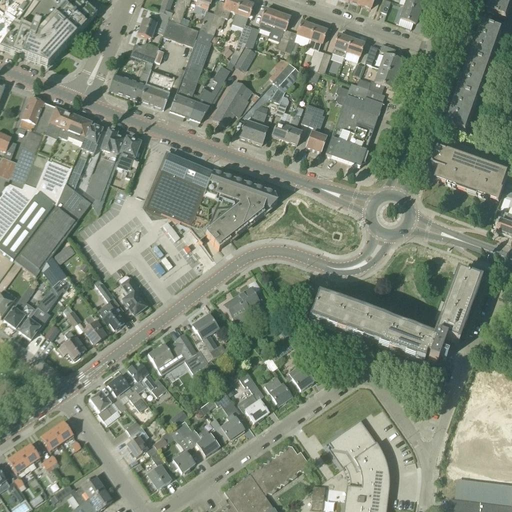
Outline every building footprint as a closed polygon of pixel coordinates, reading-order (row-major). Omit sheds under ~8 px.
[(80,33),(86,27),(82,24),(87,19),(90,22),(96,16),(77,0),(74,0),(42,36),(38,35),(37,34),(40,27),(33,25),(31,32),(29,35),(11,28),(5,36),(7,38),(0,48),(0,52),(35,66),(35,65),(46,70),(64,51),(64,50),(64,51),(65,50),(65,49),(70,44),(76,38),(75,38),(80,33)] [(169,19),(171,20),(173,14),(169,12),(173,0),(163,0),(158,15),(159,16),(169,19)] [(173,14),(171,20),(170,23),(179,27),(186,7),(188,8),(190,0),(197,2),(197,0),(183,0),(181,5),(177,4),(173,14)] [(207,12),(209,6),(210,7),(211,0),(197,0),(197,2),(194,8),(207,12)] [(226,22),(229,14),(235,16),(240,2),(232,0),(226,0),(222,12),(220,19),(213,17),(209,28),(220,32),(224,21),(226,22)] [(373,0),(359,0),(357,6),(370,11),(373,0)] [(423,1),(419,0),(406,0),(404,8),(419,14),(423,1)] [(511,0),(491,0),(487,13),(506,19),(511,2),(511,0)] [(244,49),(251,30),(244,28),(247,20),(248,21),(252,7),(240,2),(235,16),(231,27),(242,31),(236,47),(244,49)] [(384,2),(383,5),(379,14),(386,16),(390,4),(384,2)] [(414,26),(419,14),(404,8),(399,21),(414,26)] [(258,31),(270,35),(276,15),(264,11),(259,24),(260,25),(258,31)] [(209,28),(213,17),(205,14),(199,33),(206,36),(209,28)] [(283,32),(285,33),(289,20),(276,15),(270,35),(281,39),(283,32)] [(0,16),(0,42),(5,36),(11,28),(15,24),(4,16),(2,18),(0,16)] [(157,21),(155,27),(165,30),(169,19),(159,16),(157,21)] [(142,22),(137,37),(150,41),(155,27),(157,21),(149,18),(147,24),(142,22)] [(182,47),(188,30),(179,27),(170,23),(168,23),(162,39),(182,47)] [(288,43),(284,54),(284,55),(282,60),(292,63),(298,47),(306,50),(313,28),(300,24),(293,45),(288,43)] [(477,39),(477,38),(475,43),(476,43),(471,58),(490,65),(502,31),(483,24),(477,39)] [(313,28),(306,50),(313,52),(310,63),(312,64),(309,72),(316,75),(323,56),(317,54),(320,46),(322,46),(326,33),(313,28)] [(251,30),(244,49),(252,52),(258,33),(251,30)] [(168,115),(188,122),(195,106),(190,104),(211,46),(209,45),(213,39),(206,36),(199,33),(184,73),(181,80),(177,93),(168,115)] [(332,50),(333,50),(331,56),(344,61),(346,55),(345,55),(350,41),(337,37),(332,50)] [(284,54),(288,43),(280,41),(276,52),(284,54)] [(345,55),(346,55),(359,59),(363,46),(350,41),(345,55)] [(244,49),(236,47),(230,64),(233,68),(239,58),(244,49)] [(384,56),(379,71),(396,77),(401,63),(392,60),(395,52),(381,47),(379,54),(384,56)] [(377,51),(370,49),(364,66),(371,68),(377,51)] [(234,68),(244,74),(255,56),(254,55),(256,53),(245,50),(234,68)] [(144,52),(142,57),(153,61),(155,56),(144,52)] [(163,55),(157,53),(153,64),(159,66),(163,55)] [(330,58),(323,56),(316,75),(323,77),(330,58)] [(140,63),(151,67),(153,61),(142,57),(140,63)] [(466,72),(465,72),(463,77),(464,77),(459,92),(478,99),(490,65),(471,58),(466,72)] [(284,63),(274,74),(278,78),(288,66),(289,65),(284,63)] [(288,66),(278,78),(272,85),(284,95),(300,77),(288,66)] [(363,69),(356,67),(352,78),(359,80),(363,69)] [(197,99),(195,106),(188,122),(199,126),(208,111),(229,74),(220,69),(212,83),(216,85),(210,96),(202,91),(197,99)] [(379,71),(374,84),(374,85),(383,88),(391,91),(396,77),(379,71)] [(174,82),(162,77),(150,73),(149,78),(139,104),(163,113),(174,82)] [(137,86),(131,101),(139,104),(149,78),(141,76),(138,84),(140,84),(139,87),(137,86)] [(137,86),(113,77),(108,93),(131,101),(137,86)] [(358,81),(356,88),(380,97),(383,88),(374,85),(374,84),(370,83),(370,85),(358,81)] [(243,101),(247,94),(233,86),(212,122),(225,130),(233,117),(237,119),(240,118),(248,104),(243,101)] [(380,97),(356,88),(350,86),(334,130),(351,136),(355,125),(373,131),(382,106),(381,106),(384,98),(380,97)] [(453,106),(451,111),(452,111),(447,126),(466,133),(478,99),(459,92),(454,106),(453,106)] [(282,99),(279,106),(285,108),(286,109),(288,104),(286,100),(282,99)] [(2,161),(0,163),(0,179),(9,183),(10,182),(25,188),(37,192),(38,193),(55,207),(56,208),(64,187),(65,188),(70,175),(71,173),(83,144),(84,140),(89,129),(90,126),(55,111),(29,101),(20,122),(21,122),(16,135),(23,138),(26,131),(30,133),(16,166),(10,164),(16,147),(9,144),(6,154),(5,154),(2,161)] [(281,120),(285,108),(279,106),(274,117),(281,120)] [(311,119),(307,129),(312,131),(305,151),(319,156),(325,140),(317,138),(324,120),(321,119),(323,113),(307,107),(304,116),(311,119)] [(259,109),(254,113),(260,115),(250,144),(261,148),(267,132),(261,130),(266,117),(265,116),(267,112),(259,109)] [(295,133),(301,115),(302,112),(296,109),(292,119),(283,143),(296,148),(301,135),(295,133)] [(238,140),(250,144),(260,115),(254,113),(249,125),(244,123),(238,140)] [(311,119),(304,116),(300,126),(307,129),(311,119)] [(292,119),(287,117),(283,127),(278,125),(277,127),(275,126),(271,139),(283,143),(292,119)] [(373,131),(355,125),(351,136),(334,130),(324,158),(330,160),(331,159),(359,169),(358,170),(359,171),(373,131)] [(94,148),(94,147),(95,147),(101,132),(100,131),(99,129),(96,128),(95,129),(93,128),(93,130),(89,129),(84,140),(83,144),(71,173),(80,177),(89,156),(93,157),(96,149),(94,148)] [(107,135),(85,195),(93,202),(91,206),(97,218),(116,168),(125,143),(122,142),(123,141),(123,139),(121,139),(120,140),(115,139),(116,136),(108,133),(107,135)] [(0,152),(5,154),(6,154),(9,144),(11,139),(0,134),(0,152)] [(131,183),(132,182),(138,165),(133,163),(139,146),(134,144),(126,141),(125,143),(116,168),(116,169),(115,171),(126,175),(124,180),(131,183)] [(502,192),(508,175),(506,179),(446,158),(447,154),(438,150),(432,167),(435,168),(434,172),(439,174),(437,181),(457,188),(456,190),(457,190),(478,198),(478,196),(498,203),(502,192)] [(145,211),(189,229),(205,194),(212,176),(211,175),(168,157),(161,173),(145,211)] [(79,179),(70,175),(65,188),(64,187),(56,208),(56,210),(76,226),(83,217),(91,206),(93,202),(85,195),(84,194),(79,200),(73,194),(79,179)] [(274,198),(221,179),(214,176),(212,176),(205,194),(189,229),(190,229),(188,232),(190,233),(198,244),(199,244),(206,238),(213,247),(218,253),(276,207),(274,198)] [(0,243),(38,193),(37,192),(25,188),(10,182),(9,183),(8,187),(0,197),(0,243)] [(55,207),(38,193),(0,243),(0,253),(13,263),(55,207)] [(35,281),(41,274),(51,260),(62,246),(77,226),(76,226),(56,210),(14,264),(35,281)] [(511,216),(504,214),(501,222),(501,221),(496,232),(511,238),(511,216)] [(51,289),(36,310),(44,316),(58,297),(66,308),(76,294),(51,260),(41,274),(51,289)] [(316,301),(308,321),(361,340),(423,363),(424,359),(427,360),(426,362),(436,366),(444,342),(454,345),(477,283),(457,276),(432,344),(316,301)] [(133,318),(144,310),(135,298),(139,295),(129,281),(127,278),(124,278),(118,283),(121,287),(129,298),(122,303),(133,318)] [(109,296),(109,295),(106,292),(99,282),(93,286),(107,305),(112,300),(109,296)] [(19,313),(25,305),(28,301),(32,295),(34,292),(29,289),(23,297),(3,324),(8,327),(7,328),(8,330),(11,332),(13,333),(13,332),(13,331),(15,332),(24,319),(16,313),(17,311),(19,313)] [(236,329),(251,320),(255,317),(257,318),(265,312),(265,310),(260,302),(258,304),(250,291),(222,308),(236,329)] [(0,321),(12,305),(0,296),(0,321)] [(67,307),(62,314),(65,319),(73,330),(81,324),(73,313),(72,314),(67,307)] [(110,307),(107,310),(105,307),(96,314),(102,321),(101,321),(106,327),(108,326),(113,333),(115,332),(116,333),(119,331),(119,329),(124,325),(110,307)] [(36,327),(44,316),(36,310),(18,335),(30,343),(39,330),(36,327)] [(84,323),(89,329),(83,334),(93,348),(105,339),(100,333),(100,332),(90,318),(84,323)] [(199,353),(207,366),(221,357),(226,353),(221,346),(216,349),(208,338),(217,332),(208,318),(192,329),(201,343),(195,347),(199,353)] [(52,328),(44,340),(50,344),(58,333),(52,328)] [(68,344),(62,349),(72,362),(74,361),(74,362),(79,358),(79,357),(84,353),(70,334),(64,338),(68,344)] [(195,355),(189,346),(183,337),(174,343),(175,345),(166,351),(163,347),(147,358),(156,371),(159,376),(182,361),(192,376),(207,366),(199,353),(195,355)] [(269,359),(269,360),(273,365),(290,352),(286,346),(269,359)] [(273,365),(269,360),(264,364),(271,374),(277,370),(273,365)] [(152,397),(153,396),(156,400),(166,392),(157,381),(153,384),(138,365),(127,373),(137,386),(141,383),(152,397)] [(207,374),(214,370),(210,365),(204,369),(207,374)] [(289,377),(283,380),(287,385),(291,381),(300,394),(313,385),(301,367),(288,376),(289,377)] [(246,388),(252,397),(236,408),(242,416),(245,415),(253,426),(267,416),(259,405),(264,401),(259,394),(246,375),(238,382),(244,390),(246,388)] [(107,389),(115,400),(117,402),(113,405),(120,415),(125,411),(122,407),(129,402),(133,407),(138,413),(145,407),(131,388),(128,390),(119,379),(107,389)] [(264,389),(269,397),(277,409),(291,400),(282,387),(281,388),(276,380),(270,383),(271,384),(264,389)] [(119,419),(115,414),(116,414),(111,407),(100,393),(88,402),(98,416),(97,417),(106,429),(119,419)] [(217,409),(228,401),(223,394),(211,402),(217,409)] [(229,443),(229,442),(242,433),(243,433),(238,425),(243,422),(240,418),(237,413),(225,422),(228,425),(215,433),(223,444),(227,441),(229,443)] [(129,438),(137,432),(140,430),(136,424),(125,432),(129,438)] [(184,424),(176,430),(183,440),(188,437),(204,460),(218,450),(205,431),(197,437),(195,435),(193,431),(190,433),(184,424)] [(385,508),(387,495),(387,485),(386,474),(384,464),(380,455),(375,446),(376,446),(375,444),(374,445),(372,447),(356,424),(327,444),(343,467),(347,474),(349,482),(349,490),(346,511),(381,511),(382,510),(385,510),(386,510),(386,508),(385,508)] [(63,425),(51,433),(60,446),(65,443),(66,444),(73,439),(63,425)] [(176,430),(168,435),(173,442),(174,443),(175,445),(176,445),(183,440),(176,430)] [(60,446),(51,433),(40,441),(49,455),(56,451),(55,450),(60,446)] [(156,453),(173,442),(168,435),(167,434),(160,439),(162,440),(152,447),(156,453)] [(126,448),(135,461),(147,453),(138,440),(126,448)] [(80,450),(76,444),(71,448),(75,454),(80,450)] [(18,455),(27,468),(30,474),(36,470),(33,466),(39,462),(30,448),(18,455)] [(267,496),(271,497),(275,493),(276,490),(279,491),(280,487),(283,488),(287,485),(288,481),(291,482),(296,479),(297,475),(299,473),(304,474),(307,471),(308,467),(300,455),(296,457),(291,450),(287,449),(283,452),(282,455),(279,454),(278,458),(275,457),(274,461),(270,460),(266,463),(266,466),(262,466),(258,469),(258,472),(254,472),(253,475),(250,474),(249,478),(246,477),(242,480),(241,484),(240,483),(240,484),(237,486),(236,486),(236,487),(233,489),(232,488),(232,489),(232,490),(229,492),(228,491),(227,492),(228,493),(224,495),(224,494),(223,495),(228,501),(231,502),(230,507),(229,507),(225,510),(224,511),(272,511),(264,501),(266,500),(267,496)] [(194,467),(185,454),(183,456),(167,467),(173,474),(177,471),(181,476),(182,475),(184,477),(189,473),(188,471),(194,467)] [(27,468),(18,455),(7,463),(16,478),(23,473),(22,472),(27,468)] [(158,455),(150,460),(156,468),(163,463),(158,455)] [(46,462),(51,468),(53,472),(54,471),(55,473),(60,470),(56,464),(57,464),(52,458),(46,462)] [(51,468),(46,462),(41,466),(46,472),(51,468)] [(157,493),(160,491),(170,484),(159,469),(146,478),(157,493)] [(13,484),(18,491),(20,494),(26,491),(19,480),(13,484)] [(68,487),(53,498),(54,498),(49,501),(53,506),(69,495),(79,509),(83,506),(102,492),(94,480),(81,489),(75,494),(73,491),(72,492),(68,487)] [(13,484),(8,488),(12,494),(18,491),(13,484)] [(311,504),(322,505),(324,490),(313,489),(311,504)] [(102,492),(83,506),(87,511),(100,511),(111,504),(102,492)] [(511,511),(511,505),(511,510),(454,503),(453,511),(511,511)]
